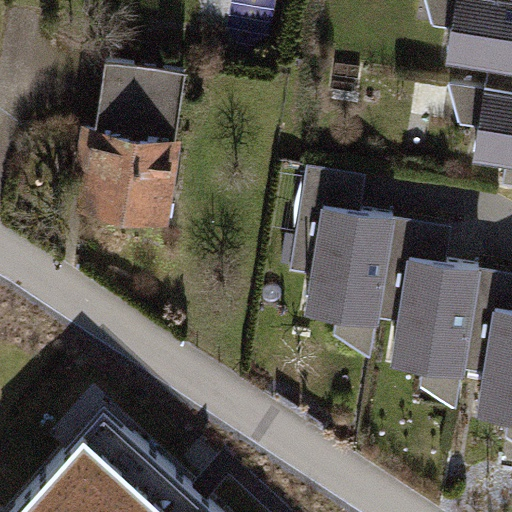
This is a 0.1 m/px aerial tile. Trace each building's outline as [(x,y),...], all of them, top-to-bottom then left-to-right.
[(511,0),(465,0),(453,62),(511,72),(511,0)] [(200,71),(113,58),(91,206),(177,219),(200,71)] [(511,89),(479,85),(468,163),(511,168),(511,89)] [(399,206),(324,196),(309,303),(381,315),(399,206)] [(485,259),(410,247),(394,355),(467,368),(485,259)] [(511,300),(495,298),(479,407),(511,411),(511,300)] [(236,511),(100,387),(0,495),(0,511),(236,511)]
